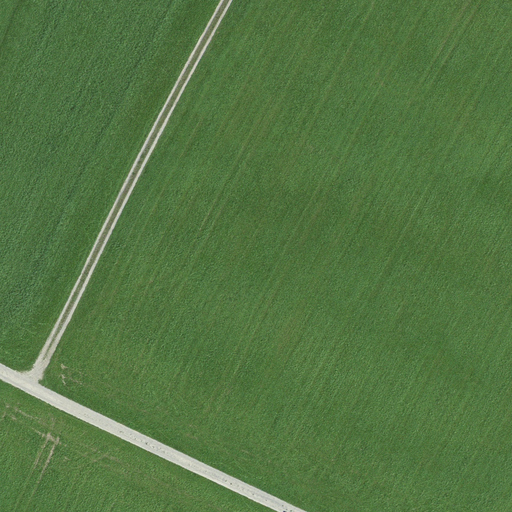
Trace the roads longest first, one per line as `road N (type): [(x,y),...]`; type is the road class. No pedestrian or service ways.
road 1 (track): [(229,0),(29,388)]
road 2 (track): [(0,371),(292,511)]
